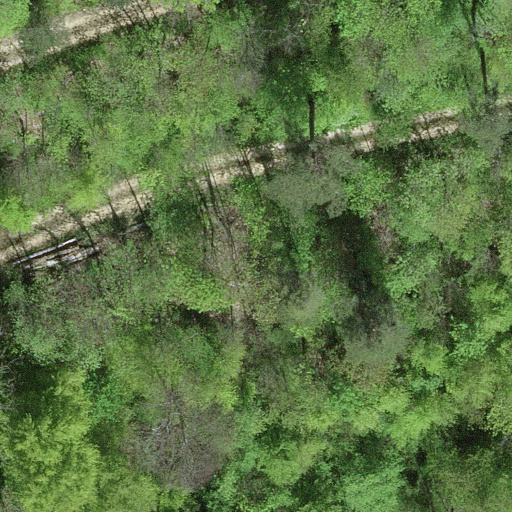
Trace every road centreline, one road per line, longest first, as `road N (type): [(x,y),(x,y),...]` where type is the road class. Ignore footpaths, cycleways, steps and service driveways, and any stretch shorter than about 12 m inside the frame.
road 1 (track): [(511,105),(227,161),(0,247)]
road 2 (track): [(0,53),(174,0)]
